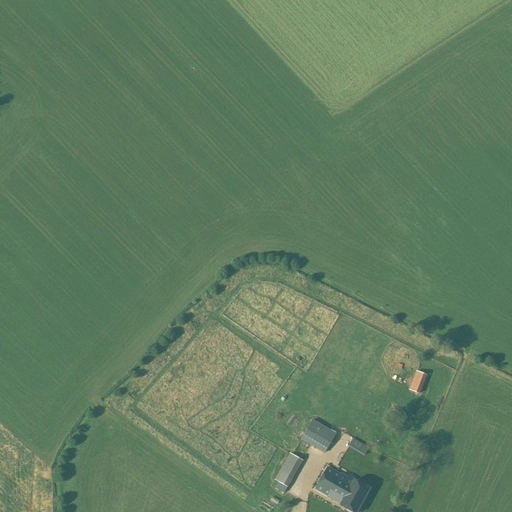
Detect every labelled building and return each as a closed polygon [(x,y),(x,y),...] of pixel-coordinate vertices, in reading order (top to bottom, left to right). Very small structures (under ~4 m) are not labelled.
[(409,390),(420,394),(427,375),(417,371),(409,390)] [(302,440),(325,453),(336,434),(313,420),(302,440)] [(349,447),(360,454),(365,445),(354,439),(349,447)] [(290,454),(275,480),(279,482),(288,487),(289,488),(303,461),(290,454)] [(355,480),(354,482),(328,467),(311,498),(334,511),(337,511),(341,506),(351,511),(357,511),(371,489),(355,480)]
